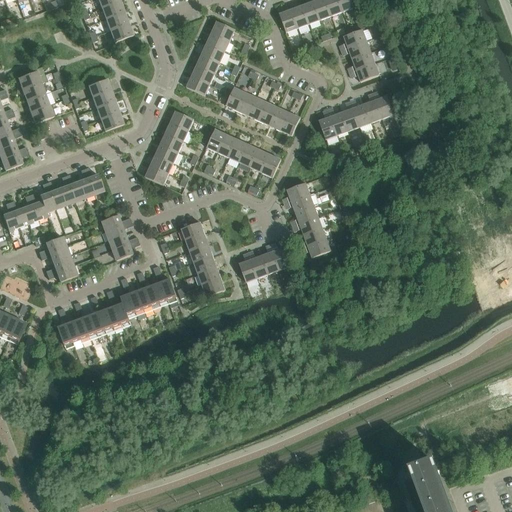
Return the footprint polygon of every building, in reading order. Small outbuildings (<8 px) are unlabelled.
[(98,0),(102,10),(120,3),(119,0),(98,0)] [(321,22),(332,18),(324,0),(323,0),(314,4),(321,22)] [(337,0),(324,0),(332,18),(343,14),(337,0)] [(351,0),(337,0),(343,14),(355,9),(351,0)] [(102,10),(106,21),(124,14),(120,3),(102,10)] [(314,4),(302,8),(309,26),(321,22),(314,4)] [(302,8),(291,12),(298,30),(309,26),(302,8)] [(287,35),(298,30),(291,12),(280,16),(287,35)] [(106,21),(110,33),(129,26),(124,14),(106,21)] [(217,23),(212,35),(230,43),(236,32),(217,23)] [(133,37),(129,26),(110,33),(114,44),(133,37)] [(340,48),(342,52),(367,43),(363,31),(344,38),(347,45),(340,48)] [(212,35),(207,46),(225,54),(230,43),(212,35)] [(371,54),(367,43),(342,52),(344,58),(351,55),(353,61),(371,54)] [(207,46),(202,56),(220,65),(225,54),(207,46)] [(125,59),(140,54),(138,49),(123,54),(125,59)] [(348,70),(350,75),(376,65),(371,54),(353,61),(355,67),(348,70)] [(202,56),(197,67),(215,76),(220,65),(202,56)] [(380,77),(376,65),(350,75),(352,80),(359,77),(361,84),(380,77)] [(197,67),(192,78),(210,86),(215,76),(197,67)] [(18,80),(22,92),(41,85),(37,73),(18,80)] [(205,98),(210,86),(192,78),(187,89),(205,98)] [(92,99),(111,93),(107,81),(88,88),(92,99)] [(22,92),(26,103),(45,96),(41,85),(22,92)] [(226,108),(238,113),(246,94),(235,89),(226,108)] [(115,104),(111,93),(92,99),(97,111),(115,104)] [(378,93),(373,95),(383,121),(394,116),(387,97),(381,100),(378,93)] [(257,99),(246,94),(238,113),(249,118),(257,99)] [(365,106),(372,125),(383,121),(373,95),(369,97),(371,103),(365,106)] [(26,103),(30,114),(49,107),(45,96),(26,103)] [(268,104),(257,99),(249,118),(260,123),(268,104)] [(356,101),(351,103),(360,129),(372,125),(365,106),(358,108),(356,101)] [(349,112),(342,115),(349,133),(360,129),(351,103),(346,105),(349,112)] [(97,111),(101,122),(119,115),(115,104),(97,111)] [(279,109),(268,104),(260,123),(270,128),(279,109)] [(54,119),(49,107),(30,114),(35,126),(54,119)] [(0,108),(0,119),(4,118),(13,115),(12,111),(3,114),(1,109),(0,108)] [(270,128),(281,133),(290,114),(279,109),(270,128)] [(334,110),(328,112),(337,137),(349,133),(342,115),(336,116),(334,110)] [(326,141),(337,137),(328,112),(323,114),(326,120),(319,123),(326,141)] [(176,113),(171,124),(189,132),(194,121),(176,113)] [(301,119),(290,114),(281,133),(292,138),(301,119)] [(4,118),(0,119),(0,130),(8,127),(6,122),(15,118),(13,115),(4,118)] [(123,126),(119,115),(101,122),(105,133),(123,126)] [(184,143),(189,132),(171,124),(166,135),(184,143)] [(10,133),(8,127),(0,130),(0,141),(11,137),(20,134),(19,130),(10,133)] [(207,149),(218,154),(226,136),(216,131),(207,149)] [(11,137),(0,141),(0,151),(14,147),(13,141),(22,138),(20,134),(11,137)] [(179,154),(184,143),(166,135),(161,146),(179,154)] [(218,154),(229,159),(237,141),(226,136),(218,154)] [(229,159),(240,164),(249,146),(237,141),(229,159)] [(174,165),(179,154),(161,146),(156,157),(174,165)] [(240,164),(251,169),(259,151),(249,146),(240,164)] [(0,151),(0,158),(1,162),(18,156),(27,153),(26,149),(17,152),(14,147),(0,151)] [(251,169),(262,174),(270,156),(259,151),(251,169)] [(29,157),(27,153),(18,156),(1,162),(5,172),(22,166),(19,160),(29,157)] [(281,161),(270,156),(262,174),(273,179),(281,161)] [(156,157),(151,167),(169,176),(174,165),(156,157)] [(164,188),(169,176),(151,167),(146,179),(164,188)] [(92,179),(89,169),(85,171),(94,197),(105,193),(98,176),(92,179)] [(85,201),(94,197),(85,171),(81,172),(84,182),(78,184),(85,201)] [(75,204),(85,201),(78,184),(73,186),(70,177),(65,178),(75,204)] [(66,208),(75,204),(65,178),(62,180),(65,189),(60,191),(66,208)] [(56,211),(66,208),(60,191),(54,193),(51,184),(47,185),(56,211)] [(40,198),(42,203),(47,215),(56,211),(47,185),(42,187),(46,196),(40,198)] [(285,206),(310,197),(306,185),(288,192),(290,198),(283,201),(285,206)] [(294,208),(296,215),(315,208),(318,206),(319,205),(316,196),(314,195),(310,197),(285,206),(287,211),(294,208)] [(42,203),(36,205),(33,196),(29,198),(38,223),(49,219),(47,215),(42,203)] [(29,226),(38,223),(29,198),(25,199),(28,208),(23,210),(29,226)] [(10,205),(19,230),(29,226),(23,210),(17,212),(14,203),(10,205)] [(9,234),(19,230),(10,205),(6,206),(9,215),(3,217),(9,234)] [(293,228),(319,219),(315,208),(296,215),(298,221),(291,223),(293,228)] [(103,224),(106,233),(132,224),(131,220),(122,223),(120,217),(114,219),(103,224)] [(302,231),(304,237),(323,230),(319,219),(293,228),(295,233),(302,231)] [(134,228),(132,224),(106,233),(110,243),(127,237),(125,231),(134,228)] [(182,231),(186,242),(205,236),(201,224),(182,231)] [(302,250),(327,241),(323,230),(304,237),(307,243),(300,246),(302,250)] [(186,242),(190,253),(209,247),(205,236),(186,242)] [(110,243),(113,252),(139,243),(138,239),(129,242),(127,237),(110,243)] [(41,258),(66,248),(63,238),(46,244),(48,250),(39,253),(41,258)] [(331,253),(327,241),(302,250),(304,256),(310,253),(313,260),(331,253)] [(141,247),(139,243),(113,252),(117,263),(134,256),(132,250),(141,247)] [(271,246),(280,272),(292,267),(285,249),(278,251),(276,244),(271,246)] [(270,276),(280,272),(271,246),(266,248),(268,255),(263,257),(270,276)] [(190,253),(194,265),(213,258),(209,247),(190,253)] [(70,258),(66,248),(41,258),(42,262),(51,258),(53,264),(70,258)] [(249,254),(258,280),(270,276),(263,257),(256,259),(253,253),(249,254)] [(246,284),(258,280),(249,254),(244,256),(246,263),(239,266),(246,284)] [(73,267),(70,258),(53,264),(55,269),(46,273),(48,277),(73,267)] [(194,265),(198,276),(217,269),(213,258),(194,265)] [(77,277),(73,267),(48,277),(49,281),(58,278),(60,284),(77,277)] [(198,276),(202,287),(221,280),(217,269),(198,276)] [(170,280),(162,283),(170,305),(178,302),(170,280)] [(225,292),(221,280),(202,287),(206,299),(225,292)] [(162,308),(170,305),(162,283),(154,286),(162,308)] [(154,286),(146,289),(154,311),(162,308),(154,286)] [(146,314),(154,311),(146,289),(138,292),(146,314)] [(138,317),(146,314),(138,292),(130,295),(138,317)] [(130,320),(138,317),(130,295),(121,299),(123,305),(124,305),(130,320)] [(123,305),(115,308),(124,330),(132,327),(130,320),(124,305),(123,305)] [(124,330),(115,308),(107,311),(116,333),(124,330)] [(108,336),(116,333),(107,311),(100,314),(108,336)] [(3,314),(0,321),(0,338),(1,339),(11,317),(3,314)] [(100,339),(108,336),(100,314),(91,317),(100,339)] [(1,339),(9,342),(19,321),(11,317),(1,339)] [(91,342),(100,339),(91,317),(83,320),(91,342)] [(84,345),(91,342),(83,320),(75,323),(84,345)] [(27,325),(19,321),(9,342),(17,346),(27,325)] [(76,348),(84,345),(75,323),(67,326),(76,348)] [(67,351),(76,348),(67,326),(59,329),(67,351)] [(451,511),(433,463),(410,471),(425,511),(451,511)]
